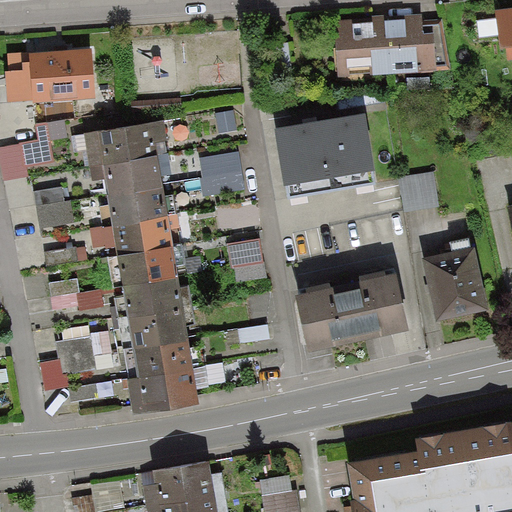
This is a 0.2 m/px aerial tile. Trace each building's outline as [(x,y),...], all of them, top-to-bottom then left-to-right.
[(511,8),(498,10),(501,36),(507,35),(510,57),(511,56),(511,8)] [(420,19),(338,22),(339,48),(347,48),(348,70),(374,69),(374,72),(429,70),(428,66),(427,29),(420,29),(420,19)] [(446,28),(427,29),(428,66),(451,65),(446,28)] [(290,43),(274,45),(277,72),(292,71),(290,43)] [(55,53),(33,55),(34,70),(12,71),(14,99),(36,98),(86,94),(83,52),(66,53),(66,49),(55,50),(55,53)] [(333,119),(277,128),(288,197),(376,182),(365,114),(333,119)] [(494,116),(463,123),(470,156),(502,149),(494,116)] [(126,125),(131,157),(167,151),(162,119),(126,125)] [(49,123),(36,122),(39,139),(22,141),(26,166),(55,162),(49,123)] [(91,150),(93,163),(131,157),(126,125),(72,134),(76,153),(91,150)] [(131,157),(136,188),(161,183),(160,175),(171,174),(167,151),(131,157)] [(239,152),(204,157),(210,194),(245,188),(239,152)] [(109,176),(111,192),(136,188),(131,157),(93,163),(96,178),(109,176)] [(433,173),(400,178),(404,209),(437,204),(433,173)] [(136,188),(142,218),(178,212),(174,192),(163,193),(161,183),(136,188)] [(64,185),(33,191),(39,228),(70,223),(76,222),(72,199),(67,200),(64,185)] [(101,205),(104,225),(142,218),(136,188),(111,192),(113,203),(101,205)] [(142,218),(147,248),(172,244),(170,230),(180,229),(178,212),(142,218)] [(119,242),(121,253),(147,248),(142,218),(104,225),(107,244),(119,242)] [(260,236),(229,241),(233,266),(235,266),(238,280),(266,276),(260,236)] [(454,251),(427,257),(440,316),(487,306),(471,236),(452,240),(454,251)] [(147,248),(152,279),(177,275),(175,264),(187,263),(183,242),(172,244),(147,248)] [(78,246),(45,251),(47,267),(80,262),(78,246)] [(115,285),(127,283),(152,279),(147,248),(121,253),(110,255),(115,285)] [(364,280),(346,284),(357,334),(404,324),(394,276),(387,277),(385,269),(363,274),(364,280)] [(152,279),(157,309),(193,303),(190,284),(179,286),(177,275),(152,279)] [(79,276),(49,282),(52,297),(82,292),(79,276)] [(115,294),(119,316),(157,309),(152,279),(127,283),(128,292),(115,294)] [(346,284),(308,293),(319,343),(357,334),(346,284)] [(157,309),(162,339),(187,335),(185,325),(197,323),(193,303),(157,309)] [(119,316),(124,346),(162,339),(157,309),(119,316)] [(269,322),(238,327),(241,343),(272,339),(269,322)] [(93,334),(60,339),(66,374),(98,369),(93,334)] [(162,339),(168,370),(204,364),(200,342),(189,344),(187,335),(162,339)] [(124,346),(129,376),(168,370),(162,339),(124,346)] [(168,370),(173,402),(199,397),(197,387),(208,385),(204,364),(168,370)] [(129,376),(135,408),(173,402),(168,370),(129,376)] [(100,381),(69,384),(71,400),(102,397),(100,381)] [(421,456),(356,467),(361,496),(354,498),(356,511),(511,511),(511,430),(511,425),(418,441),(421,456)] [(184,467),(189,498),(212,494),(226,492),(223,471),(209,474),(207,464),(184,467)] [(146,482),(149,504),(189,498),(184,467),(159,471),(160,480),(146,482)] [(289,475),(261,480),(265,511),(299,511),(296,489),(291,490),(289,475)] [(121,490),(71,498),(73,511),(83,511),(124,506),(121,490)] [(189,498),(191,511),(229,511),(226,492),(212,494),(189,498)] [(191,511),(189,498),(149,504),(150,511),(191,511)]
